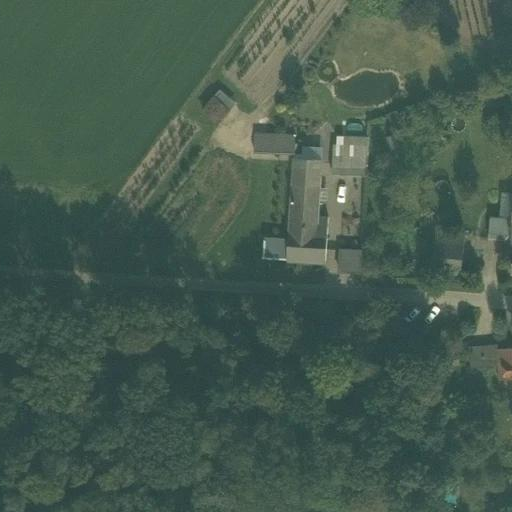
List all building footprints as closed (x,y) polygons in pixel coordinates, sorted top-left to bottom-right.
[(216,124),(235,103),(221,90),(202,112),(216,124)] [(255,153),(294,156),(296,137),(256,134),(255,153)] [(342,137),(341,148),(368,148),(369,137),(342,137)] [(302,156),(294,156),(294,162),(322,163),(323,148),(303,147),(302,156)] [(332,176),(367,176),(368,148),(341,148),(333,147),(332,176)] [(294,162),(289,241),(288,259),(326,262),(329,218),(318,217),(322,163),(294,162)] [(491,243),(508,244),(510,222),(493,221),(491,243)] [(435,231),(434,244),(460,247),(462,234),(435,231)] [(264,258),(288,259),(289,241),(265,239),(264,258)] [(431,270),(458,273),(460,247),(434,244),(431,270)] [(339,273),(362,275),(363,251),(339,249),(339,273)] [(491,351),(498,350),(497,345),(472,346),(474,368),(492,366),(491,351)] [(501,378),(511,377),(511,348),(498,350),(500,366),(501,378)] [(492,366),(500,366),(498,350),(491,351),(492,366)]
